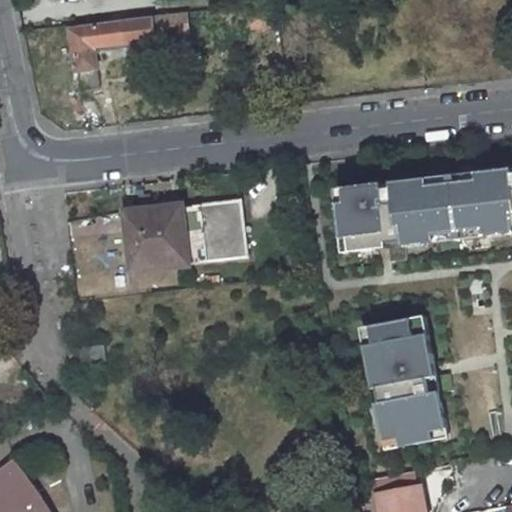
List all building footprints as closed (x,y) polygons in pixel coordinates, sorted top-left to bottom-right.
[(190,13),(162,13),(163,37),(191,37),(190,13)] [(157,19),(72,24),(76,89),(103,87),(101,49),(159,45),(157,19)] [(511,169),(339,189),(346,254),(390,249),(392,262),(408,259),(407,247),(511,234),(511,169)] [(248,257),(242,201),(129,214),(135,270),(248,257)] [(426,312),(372,323),(376,341),(366,343),(374,386),(379,385),(383,399),(378,400),(385,436),(394,434),(397,449),(442,440),(439,425),(449,423),(441,388),(454,386),(451,369),(438,371),(426,312)] [(372,323),(362,324),(366,343),(376,341),(372,323)] [(107,365),(104,346),(80,349),(84,368),(107,365)] [(449,423),(439,425),(442,440),(451,438),(449,423)] [(394,434),(385,436),(388,451),(397,449),(394,434)] [(0,511),(51,511),(45,501),(31,480),(15,460),(0,470),(0,511)] [(417,488),(415,472),(376,480),(382,511),(427,511),(427,505),(421,506),(417,488)] [(421,506),(427,505),(423,487),(417,488),(421,506)]
